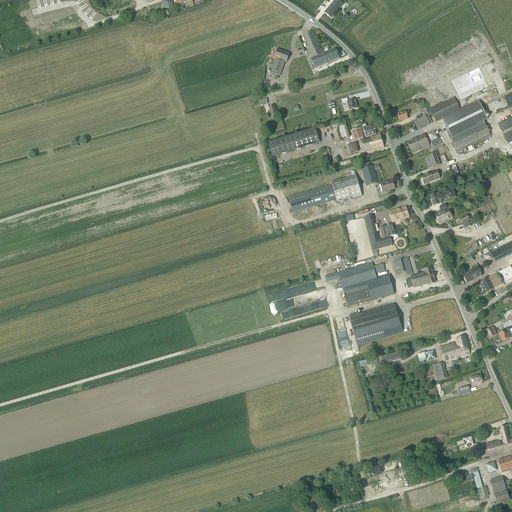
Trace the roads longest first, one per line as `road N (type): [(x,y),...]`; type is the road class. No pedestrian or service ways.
road 1 (tertiary): [(511,418),(409,197),(373,90),(333,38),(276,0)]
road 2 (track): [(455,292),(401,308),(399,299),(327,311),(0,405)]
road 3 (unknown): [(481,97),(498,138),(451,156),(432,125),(343,163)]
road 4 (track): [(328,511),(481,462)]
road 5 (unknown): [(313,22),(293,47),(284,91),(363,73)]
road 6 (unknown): [(407,192),(303,220),(286,217)]
